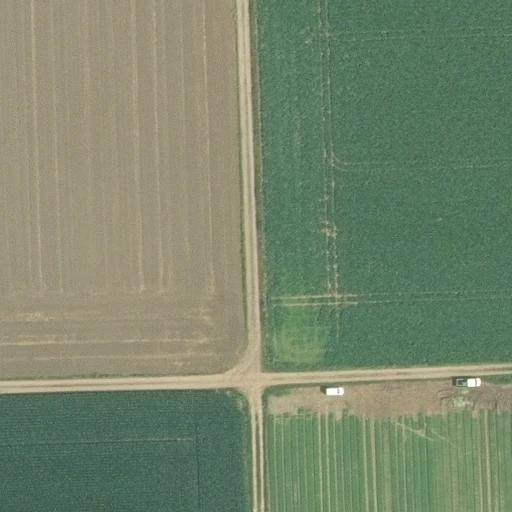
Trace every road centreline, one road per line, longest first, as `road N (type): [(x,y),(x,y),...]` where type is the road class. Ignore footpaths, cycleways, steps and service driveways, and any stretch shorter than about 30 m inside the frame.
road 1 (track): [(259,511),(243,0)]
road 2 (track): [(0,383),(511,372)]
